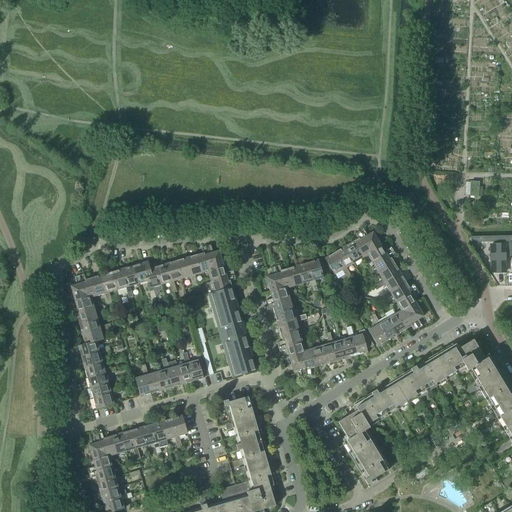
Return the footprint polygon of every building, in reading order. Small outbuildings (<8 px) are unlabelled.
[(470,196),(478,197),(482,197),(482,188),(478,187),(478,183),(471,182),(470,196)] [(359,232),(371,252),(381,246),(373,233),(367,236),(363,230),(359,232)] [(363,258),(367,255),(371,252),(359,232),(355,234),(357,237),(359,236),(360,238),(353,242),(363,258)] [(354,263),(363,258),(353,242),(344,248),(354,263)] [(211,246),(206,247),(213,270),(224,267),(219,252),(213,253),(211,246)] [(367,255),(373,265),(393,252),(391,248),(385,252),(381,246),(371,252),(367,255)] [(206,253),(198,255),(203,273),(208,272),(213,270),(206,247),(202,249),(202,252),(205,251),(206,253)] [(344,269),(346,268),(354,263),(344,248),(334,253),(344,269)] [(491,275),(506,275),(506,248),(491,248),(491,275)] [(373,265),(379,274),(395,264),(390,257),(392,256),(393,258),(396,256),(393,252),(373,265)] [(349,273),(346,268),(344,269),(334,253),(325,259),(334,275),(342,271),(345,275),(349,273)] [(198,255),(187,258),(192,276),(194,276),(203,273),(198,255)] [(187,258),(176,262),(181,279),(190,277),(191,282),(196,281),(194,276),(192,276),(187,258)] [(318,260),(307,263),(312,281),(315,281),(329,277),(320,263),(319,264),(318,260)] [(148,262),(144,263),(146,270),(145,270),(148,281),(150,288),(153,288),(154,293),(150,294),(151,299),(156,298),(155,296),(158,295),(159,294),(160,292),(161,291),(162,289),(161,285),(156,267),(150,269),(148,262)] [(176,262),(166,265),(171,282),(173,282),(181,279),(176,262)] [(144,263),(133,267),(138,284),(148,281),(145,270),(146,270),(144,263)] [(307,263),(297,266),(302,284),(310,282),(312,287),(316,286),(315,281),(312,281),(307,263)] [(374,287),(375,289),(400,274),(395,264),(379,274),(383,281),(374,287)] [(166,265),(156,267),(161,285),(169,283),(170,288),(175,287),(173,282),(171,282),(166,265)] [(279,266),(275,267),(281,288),(286,287),(286,289),(292,287),(287,269),(278,272),(277,270),(280,269),(279,266)] [(297,266),(287,269),(292,287),(302,284),(297,266)] [(133,267),(122,270),(127,287),(130,287),(138,284),(133,267)] [(213,270),(208,272),(211,283),(234,276),(233,271),(225,273),(224,267),(213,270)] [(266,278),(270,292),(281,288),(275,267),(270,269),(272,276),(266,278)] [(122,270),(112,273),(117,290),(119,296),(127,293),(131,292),(130,287),(127,287),(122,270)] [(112,273),(101,276),(107,293),(109,293),(117,290),(112,273)] [(385,285),(390,292),(406,283),(400,274),(375,289),(376,291),(385,285)] [(84,275),(79,277),(86,299),(90,298),(96,297),(91,279),(83,281),(82,279),(85,278),(84,275)] [(101,276),(91,279),(96,297),(104,294),(106,299),(110,298),(109,293),(107,293),(101,276)] [(234,276),(211,283),(214,293),(232,288),(230,282),(235,280),(234,276)] [(71,287),(75,302),(86,299),(79,277),(75,278),(77,285),(71,287)] [(390,292),(395,302),(416,289),(413,285),(411,287),(412,289),(410,290),(406,283),(390,292)] [(265,302),(266,306),(289,300),(286,289),(286,287),(281,288),(270,292),(272,300),(265,302)] [(214,293),(208,295),(217,326),(218,327),(218,329),(219,333),(221,339),(224,348),(229,368),(232,378),(248,374),(249,373),(256,371),(245,334),(242,325),(239,313),(236,304),(233,293),(232,289),(232,288),(214,293)] [(395,302),(401,311),(402,312),(406,310),(416,304),(412,297),(418,293),(416,289),(395,302)] [(341,301),(342,300),(343,299),(340,295),(332,297),(334,303),(341,301)] [(69,311),(71,316),(93,309),(90,298),(86,299),(75,302),(77,309),(69,311)] [(272,307),(274,315),(292,310),(289,300),(266,306),(268,311),(271,310),(270,307),(272,307)] [(416,304),(406,310),(417,329),(422,327),(418,320),(423,317),(416,304)] [(77,318),(79,324),(96,319),(93,309),(71,316),(72,320),(75,319),(75,316),(77,316),(77,318)] [(274,315),(277,325),(295,320),(295,318),(292,310),(274,315)] [(401,311),(397,314),(406,330),(413,325),(414,327),(412,329),(414,331),(417,329),(406,310),(402,312),(401,311)] [(397,314),(387,320),(396,336),(406,330),(397,314)] [(277,325),(280,336),(298,331),(296,322),(301,321),(300,317),(295,318),(295,320),(277,325)] [(373,322),(376,326),(378,325),(387,341),(396,336),(387,320),(385,317),(378,321),(377,319),(373,322)] [(79,324),(82,335),(100,330),(99,327),(96,319),(79,324)] [(139,329),(137,320),(129,322),(129,324),(128,324),(130,331),(139,329)] [(378,325),(376,326),(368,331),(378,347),(387,341),(378,325)] [(82,335),(85,345),(96,342),(96,343),(103,340),(100,332),(105,330),(104,326),(99,327),(100,330),(82,335)] [(201,329),(196,330),(200,342),(205,341),(201,329)] [(348,334),(349,339),(351,338),(356,356),(367,353),(366,350),(374,346),(364,330),(358,332),(359,336),(353,337),(352,332),(348,334)] [(277,343),(278,348),(301,341),(298,331),(280,336),(283,344),(281,345),(280,342),(277,343)] [(327,340),(328,345),(331,344),(336,362),(346,359),(341,341),(333,343),(331,338),(327,340)] [(351,338),(349,339),(341,341),(346,359),(356,356),(351,338)] [(473,340),(460,348),(460,349),(456,351),(452,345),(353,404),(357,411),(338,423),(348,440),(342,444),(367,486),(369,485),(368,482),(403,461),(395,447),(456,410),(506,493),(474,511),(511,511),(511,389),(491,356),(485,360),(473,340)] [(289,356),(299,353),(304,352),(301,341),(278,348),(279,352),(287,350),(289,356)] [(78,347),(81,357),(99,352),(98,350),(96,343),(96,342),(85,345),(78,347)] [(328,345),(320,347),(325,365),(336,362),(331,344),(328,345)] [(320,347),(310,350),(315,368),(325,365),(320,347)] [(81,357),(84,368),(102,363),(100,354),(105,353),(103,349),(98,350),(99,352),(81,357)] [(310,350),(304,352),(299,353),(306,376),(311,375),(310,371),(307,372),(306,370),(315,368),(310,350)] [(299,353),(289,356),(293,372),(299,370),(302,377),(306,376),(299,353)] [(184,360),(185,365),(187,364),(192,382),(203,379),(198,361),(189,363),(188,358),(184,360)] [(163,366),(164,371),(166,370),(171,388),(182,385),(177,367),(175,361),(167,364),(163,366)] [(84,368),(87,378),(105,373),(104,371),(102,363),(84,368)] [(185,365),(177,367),(182,385),(192,382),(187,364),(185,365)] [(87,378),(90,388),(108,383),(106,375),(111,374),(109,369),(104,371),(105,373),(87,378)] [(142,372),(143,377),(146,376),(151,394),(161,391),(156,373),(148,375),(146,370),(142,372)] [(164,371),(156,373),(161,391),(171,388),(166,370),(164,371)] [(146,376),(143,377),(135,379),(140,397),(151,394),(146,376)] [(90,388),(93,399),(111,394),(110,392),(108,383),(90,388)] [(111,394),(93,399),(96,410),(114,405),(112,396),(117,394),(115,390),(110,392),(111,394)] [(228,403),(232,414),(254,408),(251,396),(228,403)] [(231,429),(236,428),(235,425),(257,419),(254,408),(232,414),(234,422),(230,424),(231,429)] [(182,416),(171,419),(176,437),(179,436),(187,434),(182,416)] [(171,419),(161,422),(166,440),(174,438),(176,443),(180,441),(179,436),(176,437),(171,419)] [(236,428),(238,436),(261,430),(257,419),(235,425),(236,428)] [(161,422),(150,425),(156,443),(158,442),(159,448),(161,448),(160,447),(166,445),(166,446),(168,446),(166,440),(161,422)] [(150,425),(140,428),(145,446),(153,444),(155,449),(159,448),(158,442),(156,443),(150,425)] [(140,428),(130,431),(135,449),(137,448),(145,446),(140,428)] [(237,451),(242,450),(241,447),(264,441),(261,430),(238,436),(240,444),(236,446),(237,451)] [(130,431),(119,434),(124,452),(133,450),(134,455),(139,454),(137,448),(135,449),(130,431)] [(97,435),(103,458),(109,456),(114,455),(108,437),(103,439),(101,440),(100,438),(103,437),(102,434),(97,435)] [(119,434),(108,437),(114,455),(124,452),(119,434)] [(93,461),(103,458),(97,435),(93,436),(95,444),(88,446),(93,461)] [(242,450),(244,457),(267,451),(264,441),(241,447),(242,450)] [(244,473),(248,472),(248,469),(270,462),(267,451),(244,457),(247,466),(242,468),(244,473)] [(87,470),(89,474),(112,467),(109,456),(103,458),(93,461),(93,463),(94,463),(95,467),(87,470)] [(248,472),(251,481),(274,475),(270,462),(248,469),(248,472)] [(95,475),(97,483),(115,478),(112,467),(89,474),(90,479),(93,478),(93,475),(95,475)] [(220,490),(224,504),(226,504),(228,511),(255,511),(275,506),(270,487),(277,485),(274,475),(251,481),(220,490)] [(97,483),(100,493),(118,488),(115,478),(97,483)] [(100,493),(103,503),(121,498),(120,496),(125,495),(126,495),(123,486),(118,488),(100,493)] [(103,503),(105,511),(112,511),(117,511),(124,509),(121,501),(127,499),(125,495),(120,496),(121,498),(103,503)]
